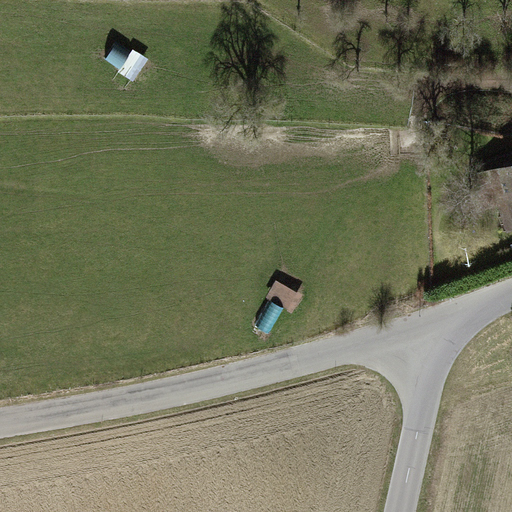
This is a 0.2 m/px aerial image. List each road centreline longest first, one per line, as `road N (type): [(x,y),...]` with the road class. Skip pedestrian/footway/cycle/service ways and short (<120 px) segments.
road 1 (unclassified): [(0,427),(138,404),(441,326)]
road 2 (unclassified): [(402,511),(441,326)]
